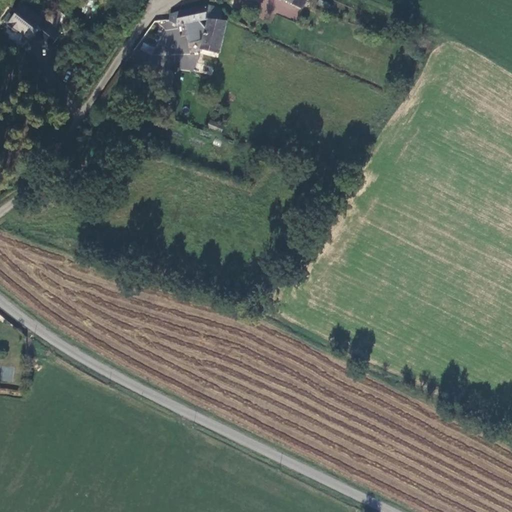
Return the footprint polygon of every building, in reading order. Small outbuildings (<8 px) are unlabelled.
[(302,0),(289,0),(286,7),(296,12),(302,0)] [(216,23),(216,17),(214,10),(202,7),(166,16),(165,23),(174,28),(204,22),(216,23)] [(19,9),(3,29),(10,34),(12,32),(27,44),(31,39),(44,50),(54,37),(19,9)] [(221,23),(216,23),(204,22),(193,65),(194,66),(192,75),(207,79),(209,70),(210,69),(221,23)] [(133,51),(144,57),(153,41),(143,35),(133,51)] [(207,128),(222,131),(223,123),(209,120),(207,128)]
